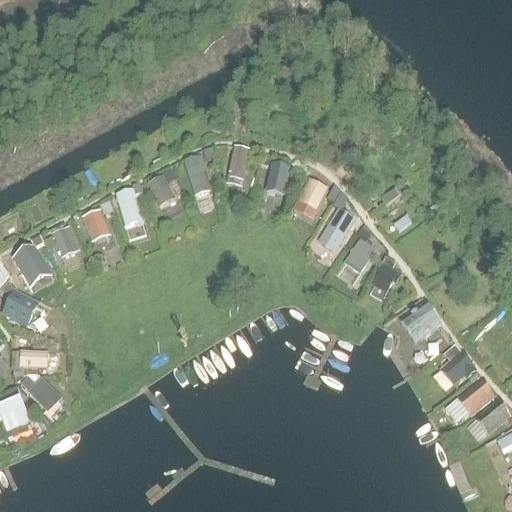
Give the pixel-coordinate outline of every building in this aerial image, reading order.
[(231,180),(243,182),(250,152),(235,148),(230,174),(232,174),(231,180)] [(213,151),(202,154),(205,163),(216,160),(213,151)] [(259,158),(258,168),(267,169),(269,159),(259,158)] [(210,196),(199,161),(184,166),(195,200),(210,196)] [(271,167),(265,195),(285,200),(292,171),(271,167)] [(172,172),(163,177),(167,186),(177,181),(172,172)] [(176,203),(164,180),(146,189),(159,211),(176,203)] [(309,183),(297,206),(317,216),(329,193),(309,183)] [(140,187),(132,189),(134,193),(135,199),(143,196),(140,187)] [(334,191),(330,198),(336,201),(340,195),(334,191)] [(135,199),(134,193),(116,199),(126,231),(143,226),(135,199)] [(341,196),(333,209),(341,214),(348,204),(341,196)] [(109,204),(100,208),(104,219),(113,216),(109,204)] [(111,240),(101,214),(82,222),(92,247),(111,240)] [(339,214),(320,245),(335,254),(354,223),(339,214)] [(81,253),(72,229),(55,237),(64,260),(81,253)] [(362,231),(358,239),(366,243),(370,236),(362,231)] [(39,239),(30,244),(35,252),(44,246),(39,239)] [(52,240),(43,244),(48,255),(57,251),(52,240)] [(360,242),(344,268),(360,279),(377,254),(360,242)] [(48,278),(33,251),(13,263),(19,274),(23,272),(32,287),(48,278)] [(387,291),(393,281),(396,284),(401,276),(392,271),(396,264),(386,258),(377,272),(381,274),(375,283),(387,291)] [(0,264),(0,292),(8,299),(14,292),(4,282),(11,278),(2,263),(0,264)] [(39,309),(14,297),(2,318),(28,331),(39,309)] [(426,310),(407,323),(421,342),(439,329),(426,310)] [(454,348),(444,356),(451,364),(439,375),(453,391),(464,380),(467,384),(477,375),(474,371),(475,370),(454,348)] [(49,356),(20,355),(20,372),(38,373),(48,373),(49,356)] [(0,362),(0,384),(0,385),(8,366),(0,362)] [(20,372),(12,373),(14,381),(21,380),(38,380),(38,373),(20,372)] [(41,384),(36,388),(29,380),(20,389),(45,415),(59,402),(41,384)] [(481,382),(455,402),(457,404),(445,413),(457,426),(467,417),(470,420),(496,399),(481,382)] [(31,425),(18,397),(0,404),(0,420),(6,436),(31,425)] [(497,404),(474,424),(489,441),(511,421),(497,404)] [(511,437),(496,446),(504,460),(511,455),(511,437)]
